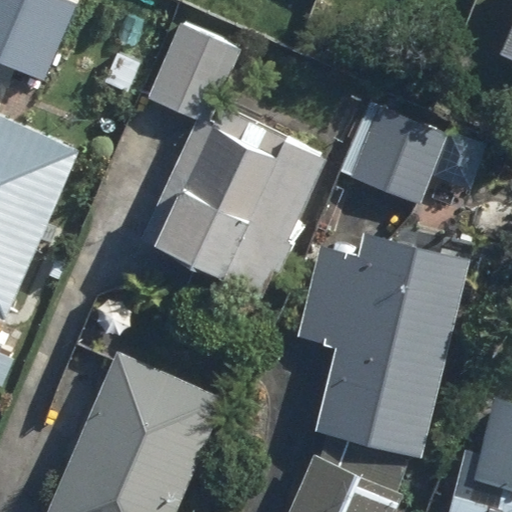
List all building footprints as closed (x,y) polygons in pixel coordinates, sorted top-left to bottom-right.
[(75,4),(65,0),(0,0),(0,64),(42,82),(75,4)] [(201,116),(147,234),(273,291),(336,153),(221,102),(248,43),(186,16),(151,94),(201,116)] [(90,144),(0,106),(0,307),(18,315),(90,144)] [(448,136),(381,108),(353,175),(420,203),(448,136)] [(478,250),(371,226),(367,248),(327,239),(305,335),(345,344),(326,426),(433,450),(478,250)] [(0,366),(12,338),(0,333),(0,366)] [(185,511),(237,393),(126,345),(54,511),(185,511)] [(511,511),(511,395),(471,386),(440,511),(511,511)] [(404,511),(415,488),(323,447),(294,511),(404,511)]
